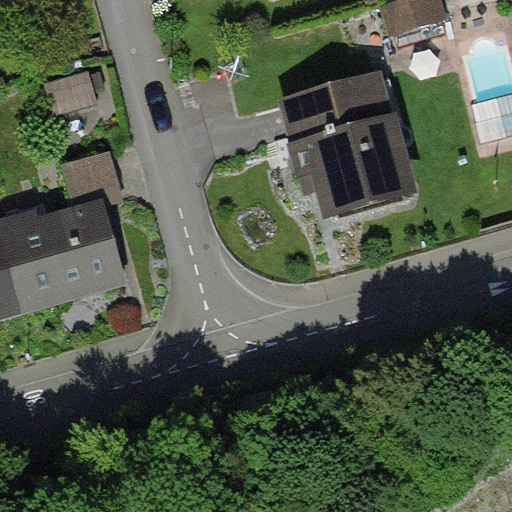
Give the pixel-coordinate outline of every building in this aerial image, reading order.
[(446,36),(434,0),(420,0),(385,11),(398,51),(446,36)] [(95,106),(87,77),(48,88),(56,117),(95,106)] [(377,81),(282,108),(303,181),(320,176),(331,216),(409,193),(377,81)] [(79,218),(25,233),(22,222),(0,228),(0,240),(21,313),(125,285),(104,211),(122,206),(109,160),(67,172),(79,218)] [(0,318),(21,313),(0,240),(0,318)]
